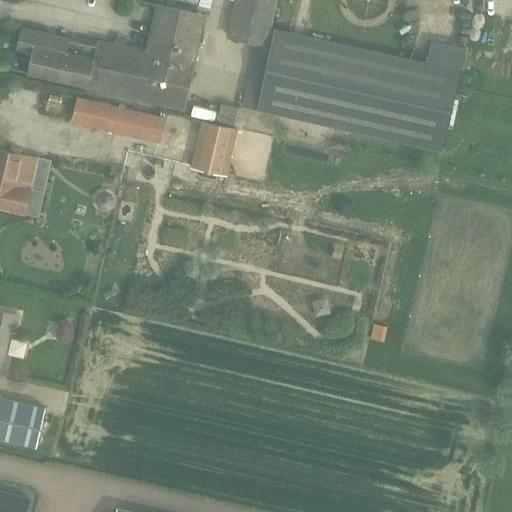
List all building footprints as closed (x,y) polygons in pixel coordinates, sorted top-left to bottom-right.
[(256,43),(268,46),(278,0),(235,0),(227,36),(256,43)] [(98,45),(89,87),(184,110),(206,16),(157,5),(146,52),(100,41),(99,46),(98,45)] [(28,73),(89,87),(98,45),(21,27),(16,49),(32,53),(28,73)] [(275,29),(257,109),(333,126),(442,150),(456,88),(460,71),(275,29)] [(51,95),(49,101),(61,103),(62,97),(51,95)] [(78,97),(73,116),(86,119),(85,125),(93,127),(95,122),(162,138),(167,118),(78,97)] [(221,104),(216,124),(238,129),(243,130),(244,128),(248,110),(221,104)] [(191,166),(191,167),(227,176),(228,174),(238,129),(202,121),(192,165),(191,166)] [(0,207),(7,209),(7,211),(25,215),(25,214),(39,217),(44,192),(30,189),(37,159),(0,149),(0,207)] [(104,192),(97,195),(96,203),(99,209),(107,210),(113,207),(115,199),(111,193),(104,192)] [(342,198),(339,212),(351,214),(354,201),(342,198)] [(335,245),(332,258),(341,260),(344,247),(335,245)] [(328,299),(312,303),(315,317),(331,314),(328,299)] [(0,377),(1,378),(12,332),(15,333),(19,316),(0,311),(0,377)] [(57,324),(56,337),(60,342),(68,342),(73,338),(74,325),(69,320),(62,320),(57,324)] [(388,329),(375,326),(371,340),(385,343),(388,329)] [(0,397),(0,438),(37,447),(46,408),(0,397)] [(0,500),(0,511),(25,511),(29,499),(2,493),(0,500)]
